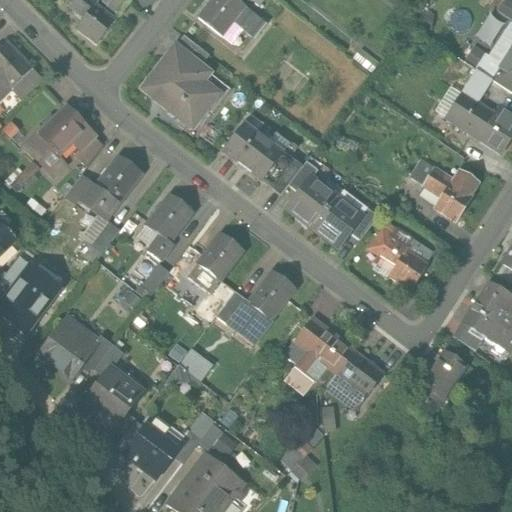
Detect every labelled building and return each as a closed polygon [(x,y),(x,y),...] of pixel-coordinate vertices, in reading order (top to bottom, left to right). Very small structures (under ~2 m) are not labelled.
[(115,21),(95,5),(98,2),(94,0),(71,0),(68,5),(85,18),(77,29),(97,44),(115,21)] [(130,3),(127,0),(102,0),(102,1),(120,15),(130,3)] [(236,0),(211,0),(198,17),(221,36),(232,23),(252,39),(265,23),(241,3),(236,0)] [(503,0),(496,11),(511,20),(511,18),(511,1),(509,0),(503,0)] [(431,33),(432,15),(429,15),(429,11),(422,10),(422,14),(421,13),(419,32),(431,33)] [(511,25),(509,24),(495,15),(477,43),(504,61),(511,65),(511,25)] [(208,56),(186,39),(180,47),(202,65),(208,56)] [(5,42),(0,46),(0,99),(31,69),(5,42)] [(180,47),(174,43),(137,90),(193,134),(228,90),(211,76),(213,74),(202,65),(180,47)] [(511,65),(504,61),(491,80),(511,94),(511,65)] [(475,71),(461,93),(477,104),(491,81),(475,71)] [(477,104),(461,93),(444,119),(499,155),(511,134),(511,115),(499,107),(494,115),(477,104)] [(64,107),(36,134),(36,135),(24,147),(35,158),(34,159),(45,170),(46,169),(54,177),(65,166),(57,158),(71,144),(79,151),(79,152),(93,138),(85,130),(86,129),(64,107)] [(9,122),(0,131),(9,140),(18,131),(9,122)] [(283,155),(244,125),(223,152),(262,182),(263,182),(283,155)] [(93,138),(79,152),(79,151),(73,157),(86,167),(103,148),(93,138)] [(283,155),(263,182),(281,196),(288,187),(301,169),(283,155)] [(117,157),(95,186),(91,183),(77,201),(105,222),(140,175),(117,157)] [(421,161),(409,179),(423,188),(434,170),(421,161)] [(40,171),(31,163),(20,173),(17,170),(3,182),(16,195),(40,171)] [(301,169),(288,187),(298,194),(310,179),(312,180),(318,172),(306,163),(301,169)] [(458,172),(452,181),(434,170),(423,188),(440,199),(434,210),(455,224),(472,198),(471,197),(479,185),(458,172)] [(91,183),(81,176),(64,198),(74,205),(77,201),(91,183)] [(312,180),(310,179),(298,194),(286,210),(312,230),(336,199),(312,180)] [(192,214),(168,196),(145,226),(158,236),(169,244),(192,214)] [(336,199),(312,230),(337,250),(349,235),(361,218),(360,217),(336,199)] [(377,219),(366,210),(360,217),(361,218),(349,235),(359,242),(377,219)] [(91,246),(87,242),(79,253),(94,265),(119,231),(108,223),(91,246)] [(389,238),(375,229),(363,247),(378,256),(389,238)] [(0,231),(0,255),(12,244),(0,231)] [(219,235),(187,278),(207,294),(194,311),(211,323),(216,317),(234,294),(219,283),(242,253),(219,235)] [(158,236),(146,252),(160,263),(173,246),(169,244),(158,236)] [(407,249),(389,238),(378,256),(396,267),(389,278),(411,292),(427,266),(426,265),(406,252),(407,249)] [(433,254),(410,239),(408,243),(410,245),(407,249),(406,252),(426,265),(433,254)] [(511,245),(501,263),(511,270),(511,245)] [(28,268),(18,259),(4,277),(1,281),(12,289),(28,268)] [(76,259),(71,265),(79,272),(84,266),(76,259)] [(156,266),(140,288),(151,296),(167,274),(156,266)] [(59,291),(28,268),(12,289),(0,304),(0,317),(24,336),(59,291)] [(295,291),(270,272),(245,303),(226,325),(253,348),(272,325),(295,291)] [(511,299),(488,283),(478,298),(500,312),(500,313),(511,320),(511,299)] [(129,293),(121,303),(131,312),(140,301),(129,293)] [(234,294),(216,317),(226,325),(245,303),(234,294)] [(500,312),(478,298),(461,324),(494,345),(491,350),(505,359),(511,348),(511,320),(500,313),(500,312)] [(66,316),(35,358),(67,388),(85,366),(99,347),(96,342),(97,340),(66,316)] [(312,318),(282,357),(295,368),(305,357),(305,356),(326,329),(312,318)] [(480,343),(459,328),(451,339),(474,353),(480,343)] [(354,352),(326,329),(305,356),(305,357),(295,368),(284,380),(304,396),(313,384),(315,385),(325,371),(334,378),(354,352)] [(111,348),(99,338),(97,340),(96,342),(99,347),(85,366),(93,372),(111,348)] [(111,348),(93,372),(102,380),(109,371),(110,372),(122,356),(111,348)] [(354,352),(334,378),(324,391),(353,413),(383,374),(354,352)] [(465,367),(443,353),(426,379),(448,393),(465,367)] [(110,372),(109,371),(102,380),(80,409),(97,422),(94,426),(109,437),(141,395),(110,372)] [(448,393),(426,379),(413,399),(435,413),(448,393)] [(332,407),(320,409),(323,435),(336,433),(332,407)] [(178,449),(148,426),(123,457),(138,469),(139,467),(156,480),(173,459),(179,450),(178,449)] [(314,427),(280,462),(290,472),(305,457),(324,437),(314,427)] [(199,443),(188,435),(178,449),(179,450),(173,459),(182,466),(199,443)] [(205,456),(166,506),(173,511),(216,511),(240,482),(205,456)] [(315,467),(305,457),(291,472),(301,482),(315,467)]
